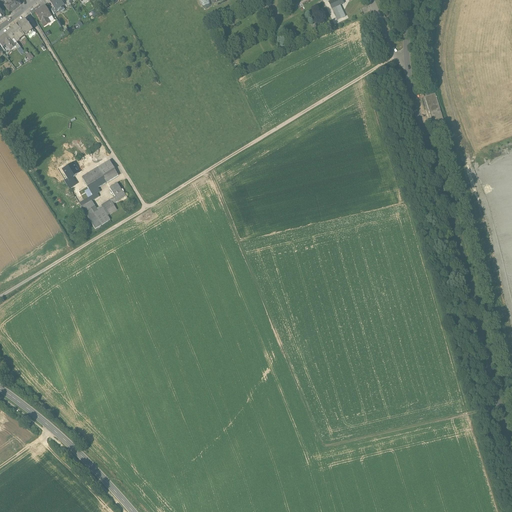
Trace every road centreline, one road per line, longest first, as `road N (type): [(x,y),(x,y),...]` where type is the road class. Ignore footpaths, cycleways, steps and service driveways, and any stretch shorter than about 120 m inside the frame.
road 1 (track): [(210,168),(325,445),(333,450),(501,406)]
road 2 (track): [(0,297),(399,59)]
road 3 (tertiary): [(511,443),(408,62)]
road 4 (track): [(24,7),(145,207)]
road 5 (tertiary): [(132,511),(62,438),(0,388)]
